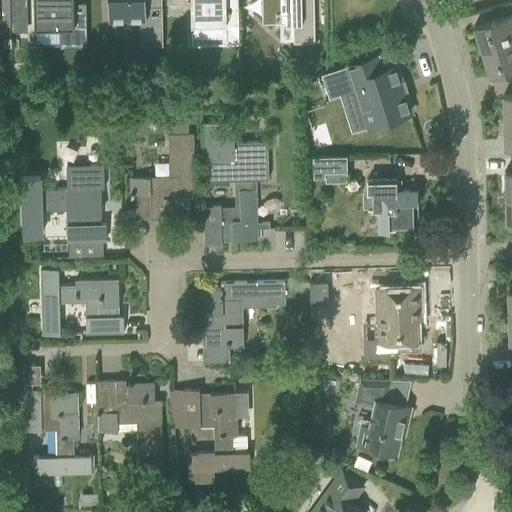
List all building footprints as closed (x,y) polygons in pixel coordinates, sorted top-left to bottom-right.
[(0,0),(0,34),(10,34),(9,0),(0,0)] [(33,0),(34,28),(86,27),(85,2),(83,2),(83,3),(73,3),(73,0),(33,0)] [(109,0),(110,18),(138,17),(138,46),(162,45),(161,6),(148,6),(148,0),(109,0)] [(190,0),(191,38),(238,37),(237,4),(225,4),(225,0),(190,0)] [(293,42),(314,42),(313,0),(261,0),(262,23),(293,22),(293,42)] [(181,3),(169,3),(169,32),(181,32),(181,3)] [(511,13),(473,26),(482,51),(511,40),(511,13)] [(511,68),(511,40),(482,51),(490,76),(511,68)] [(345,68),(321,76),(329,100),(340,96),(341,96),(355,91),(367,127),(368,128),(411,113),(404,95),(408,94),(409,94),(408,92),(406,93),(405,93),(401,82),(404,81),(404,79),(403,79),(401,80),(396,66),(380,71),(375,57),(347,67),(345,68)] [(511,95),(503,95),(504,121),(511,121),(511,95)] [(234,206),(203,207),(204,244),(221,244),(221,240),(257,239),(257,229),(269,229),(269,223),(257,223),(256,180),(268,179),(267,141),(234,142),(233,122),(201,122),(202,159),(210,159),(210,181),(233,180),(234,206)] [(195,197),(194,177),(193,132),(169,133),(170,175),(130,176),(131,218),(150,218),(150,219),(151,219),(151,215),(189,214),(188,197),(195,197)] [(324,172),(346,171),(346,155),(311,156),(312,177),(324,177),(324,172)] [(40,176),(21,177),(23,236),(42,235),(41,212),(66,211),(67,243),(106,241),(105,223),(97,223),(97,214),(101,214),(100,190),(104,190),(103,164),(64,165),(65,188),(40,189),(40,176)] [(367,181),(367,192),(372,191),(372,208),(367,208),(367,209),(378,209),(378,230),(395,230),(395,225),(413,225),(413,206),(417,206),(417,189),(396,190),(396,180),(376,180),(367,181)] [(118,279),(98,279),(73,280),(73,284),(59,285),(58,268),(40,268),(42,334),(59,334),(59,302),(85,302),(85,333),(123,332),(123,315),(119,315),(118,279)] [(285,306),(285,300),(285,297),(284,282),(284,280),(220,282),(220,288),(203,289),(204,326),(200,326),(200,328),(201,328),(202,346),(243,346),(242,307),(285,306)] [(309,282),(309,281),(297,282),(297,291),(309,291),(309,282)] [(326,282),(309,282),(309,291),(309,301),(309,303),(327,302),(326,282)] [(378,342),(395,342),(415,341),(415,308),(420,308),(419,287),(376,288),(378,342)] [(375,399),(364,446),(395,453),(400,434),(404,435),(407,419),(405,417),(406,413),(409,413),(410,406),(386,400),(391,379),(358,378),(353,401),(368,404),(369,398),(375,399)] [(161,463),(161,419),(161,399),(154,399),(154,383),(116,383),(116,380),(115,380),(115,381),(96,381),(97,431),(118,431),(118,420),(136,420),(137,464),(161,463)] [(78,439),(77,411),(77,391),(40,392),(40,388),(23,389),(24,430),(56,429),(56,455),(32,456),(32,474),(90,473),(89,455),(73,455),(72,439),(78,439)] [(236,436),(236,409),(248,408),(247,391),(199,393),(199,389),(182,389),(182,426),(213,425),(213,452),(190,452),(190,469),(199,469),(199,481),(211,481),(211,469),(250,468),(249,451),(232,451),(232,436),(236,436)] [(357,454),(352,465),(353,465),(366,472),(371,461),(357,454)] [(361,511),(350,503),(363,485),(342,470),(322,497),(330,502),(322,511),(361,511)] [(81,493),(81,506),(99,505),(98,493),(81,493)]
